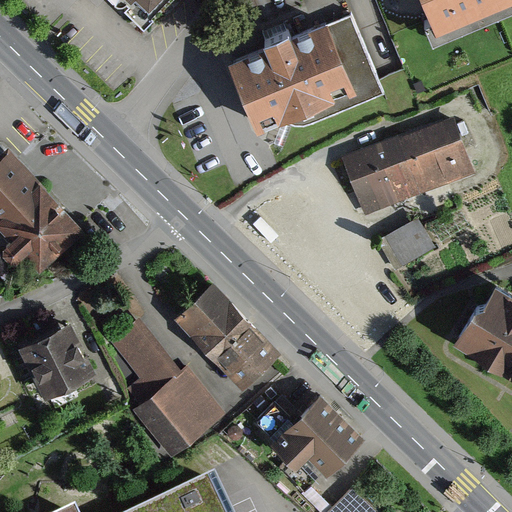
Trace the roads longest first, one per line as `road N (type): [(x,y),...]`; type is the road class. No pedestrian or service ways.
road 1 (primary): [(488,511),(190,222)]
road 2 (residential): [(0,320),(190,222)]
road 3 (residential): [(112,145),(225,0)]
road 4 (primary): [(112,145),(0,36)]
